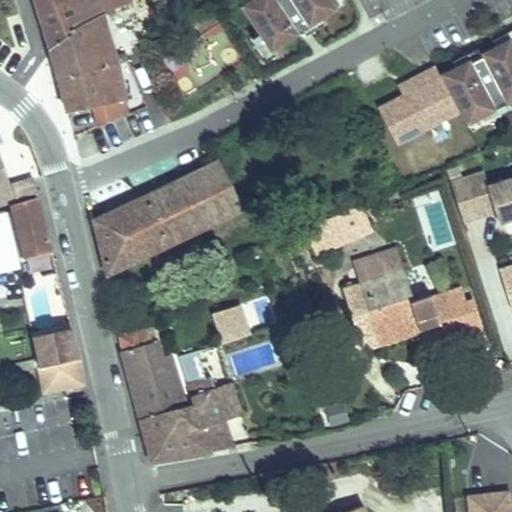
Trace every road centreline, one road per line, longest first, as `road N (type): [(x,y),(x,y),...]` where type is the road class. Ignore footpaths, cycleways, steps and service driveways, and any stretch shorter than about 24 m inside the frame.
road 1 (residential): [(63,192),(202,133),(458,0)]
road 2 (residential): [(125,469),(511,387)]
road 3 (residential): [(63,192),(125,469)]
